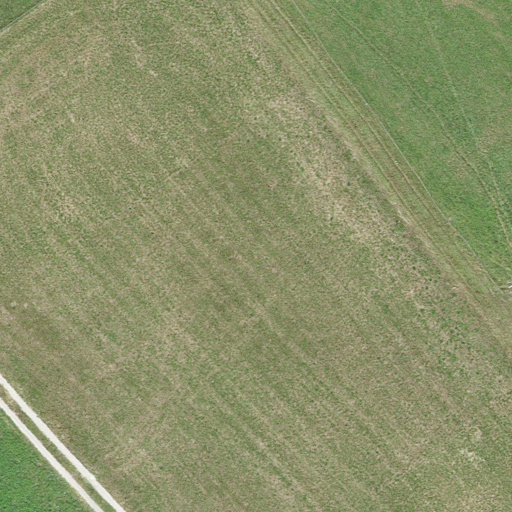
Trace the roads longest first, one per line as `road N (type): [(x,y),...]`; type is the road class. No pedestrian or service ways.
road 1 (track): [(511,317),(275,0)]
road 2 (track): [(0,403),(98,511)]
